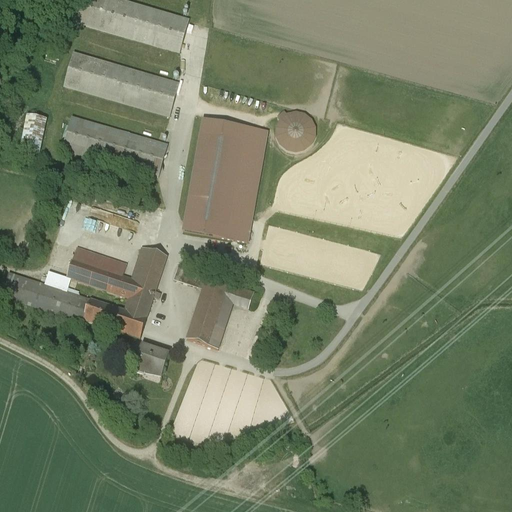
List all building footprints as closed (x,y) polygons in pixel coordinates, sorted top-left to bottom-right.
[(192,17),(131,0),(80,0),(75,20),(182,51),(192,17)] [(183,82),(75,52),(66,86),(174,116),(183,82)] [(308,110),(303,108),(296,108),(290,110),(284,114),(281,117),(278,123),(278,128),(278,135),(282,142),(290,148),(297,150),(303,149),(309,147),(313,144),(317,138),(319,131),(319,124),(318,120),(314,114),(308,110)] [(171,141),(74,113),(64,146),(161,175),(171,141)] [(25,149),(46,153),(53,118),(32,114),(25,149)] [(270,133),(202,121),(183,227),(251,239),(270,133)] [(101,230),(103,222),(89,220),(88,228),(101,230)] [(128,308),(12,272),(4,296),(142,339),(169,252),(145,244),(135,275),(127,273),(131,260),(80,244),(70,275),(132,294),(128,308)] [(176,280),(200,289),(205,277),(181,267),(176,280)] [(257,290),(208,273),(187,334),(223,346),(238,303),(251,308),(257,290)] [(171,354),(134,342),(125,369),(162,381),(171,354)]
